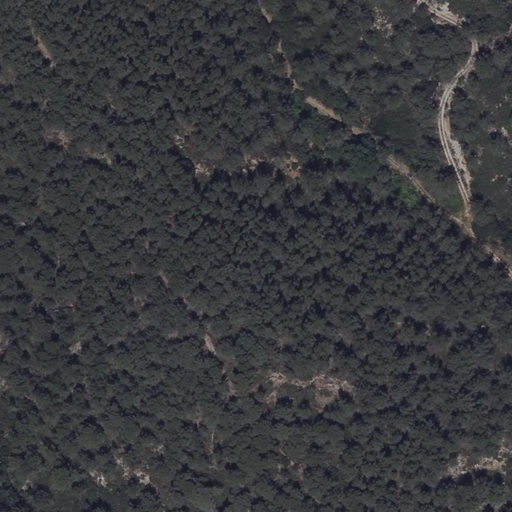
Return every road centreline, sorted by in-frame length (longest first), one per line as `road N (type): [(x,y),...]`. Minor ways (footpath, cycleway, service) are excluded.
road 1 (track): [(260,0),(300,85),(482,239)]
road 2 (track): [(511,266),(482,239),(441,138),(450,93),(479,57),(480,42),(420,0)]
